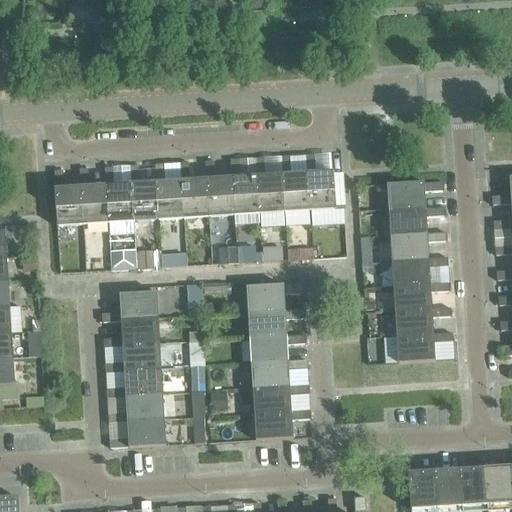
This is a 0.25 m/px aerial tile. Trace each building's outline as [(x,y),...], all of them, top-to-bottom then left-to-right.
[(251,0),(247,0),(247,13),(271,12),(270,0),(251,0)] [(224,15),(236,14),(235,6),(224,7),(224,15)] [(28,10),(25,14),(25,20),(29,24),(34,24),(38,20),(38,14),(34,10),(28,10)] [(113,11),(96,12),(96,24),(114,23),(113,11)] [(305,158),(306,177),(307,177),(309,212),(334,211),(334,212),(335,212),(335,208),(334,176),(334,175),(332,175),(332,176),(315,177),(314,157),(305,158)] [(280,159),(281,179),(282,179),(284,214),(309,212),(307,177),(306,177),(290,178),(289,159),(280,159)] [(255,161),(256,181),(257,180),(259,215),(284,214),(282,179),(281,179),(265,180),(264,160),(255,161)] [(230,162),(231,182),(234,217),(259,215),(257,180),(256,181),(240,181),(239,162),(230,162)] [(205,164),(206,184),(208,219),(234,217),(231,182),(215,183),(213,163),(205,164)] [(179,165),(181,185),(183,220),(208,219),(206,184),(190,185),(188,165),(179,165)] [(154,167),(156,187),(158,222),(183,220),(181,185),(164,186),(163,166),(154,167)] [(129,168),(130,188),(131,188),(133,223),(158,222),(156,187),(139,188),(138,168),(129,168)] [(104,170),(105,190),(106,190),(108,225),(133,223),(131,188),(130,188),(114,189),(113,169),(104,170)] [(79,171),(80,191),(81,191),(83,226),(108,225),(106,190),(105,190),(89,191),(88,171),(79,171)] [(81,191),(80,191),(64,192),(63,172),(54,173),(55,192),(56,229),(58,229),(58,228),(83,226),(81,191)] [(341,175),(334,176),(335,208),(343,208),(341,181),(341,175)] [(491,208),(511,206),(511,205),(511,179),(509,180),(509,181),(510,181),(511,198),(491,199),(491,208)] [(387,189),(389,213),(424,211),(423,194),(443,193),(442,184),(423,186),(423,185),(386,187),(386,189),(387,189)] [(493,233),(511,231),(511,205),(511,206),(511,217),(511,222),(492,224),(493,233)] [(389,213),(390,238),(425,236),(424,220),(444,218),(444,209),(424,211),(389,213)] [(390,238),(392,264),(427,261),(426,245),(446,243),(445,235),(425,236),(390,238)] [(370,239),(359,240),(360,250),(370,249),(370,239)] [(494,258),(511,256),(511,247),(494,249),(494,258)] [(282,249),(262,250),(262,265),(283,264),(282,249)] [(313,251),(286,252),(287,263),(313,262),(313,251)] [(135,252),(110,254),(111,273),(136,272),(135,254),(135,252)] [(153,253),(135,254),(136,272),(154,271),(153,253)] [(236,253),(218,254),(219,267),(236,266),(236,253)] [(185,256),(168,257),(169,270),(186,269),(185,256)] [(392,264),(393,289),(428,287),(428,286),(427,270),(447,269),(447,260),(427,261),(392,264)] [(35,263),(25,263),(25,274),(35,273),(35,263)] [(496,283),(511,282),(511,273),(495,274),(496,283)] [(0,310),(8,310),(7,285),(0,285),(0,310)] [(226,285),(204,286),(204,297),(227,296),(226,285)] [(393,289),(395,314),(430,312),(430,311),(429,295),(449,294),(448,285),(428,286),(428,287),(393,289)] [(202,287),(186,287),(187,302),(203,302),(202,287)] [(247,291),(248,316),(283,314),(283,313),(282,297),(302,296),(302,287),(283,288),(283,287),(246,290),(246,291),(247,291)] [(101,325),(121,324),(121,323),(156,321),(155,296),(156,296),(156,295),(119,297),(119,298),(120,298),(121,315),(101,316),(101,325)] [(498,308),(511,307),(511,298),(497,299),(498,308)] [(213,305),(205,305),(205,316),(214,316),(213,305)] [(0,336),(10,335),(8,310),(0,310),(0,336)] [(395,314),(396,339),(431,337),(431,336),(430,320),(450,319),(450,310),(430,311),(430,312),(395,314)] [(248,316),(250,341),(285,339),(285,338),(284,322),(304,321),(303,312),(283,313),(283,314),(248,316)] [(103,350),(123,349),(158,346),(156,321),(121,323),(121,324),(122,340),(103,341),(103,350)] [(499,333),(511,332),(511,323),(499,325),(499,333)] [(32,334),(27,335),(27,345),(40,344),(40,334),(32,334)] [(203,334),(188,334),(189,345),(203,345),(203,334)] [(0,361),(12,361),(10,335),(0,336),(0,361)] [(431,337),(396,339),(398,364),(397,364),(397,365),(434,363),(434,362),(433,362),(432,345),(452,344),(451,335),(431,336),(431,337)] [(250,341),(252,366),(287,364),(285,347),(305,346),(305,337),(285,338),(285,339),(250,341)] [(203,345),(189,345),(189,370),(190,370),(204,369),(203,345)] [(105,375),(125,374),(159,372),(158,346),(123,349),(124,365),(104,366),(105,375)] [(511,348),(500,350),(501,359),(511,357),(511,348)] [(0,361),(0,403),(19,402),(18,387),(15,387),(14,385),(13,385),(12,361),(0,361)] [(252,366),(253,391),(288,389),(287,372),(307,371),(306,362),(287,364),(252,366)] [(204,369),(190,370),(191,394),(203,394),(205,394),(204,369)] [(106,400),(126,399),(161,397),(159,372),(125,374),(126,390),(106,392),(106,400)] [(253,391),(255,416),(290,414),(289,398),(309,396),(308,387),(288,389),(253,391)] [(203,394),(191,394),(192,405),(204,405),(203,394)] [(226,395),(210,395),(211,411),(227,411),(226,395)] [(108,426),(128,424),(163,422),(161,397),(126,399),(127,416),(107,417),(108,426)] [(43,398),(25,399),(26,410),(43,409),(43,398)] [(290,414),(255,416),(256,441),(255,441),(255,443),(292,441),(292,439),(291,439),(290,423),(310,421),(310,413),(290,414)] [(128,424),(129,441),(109,442),(109,451),(128,450),(165,448),(165,447),(164,447),(163,422),(128,424)] [(205,436),(193,437),(193,446),(204,446),(205,446),(205,436)] [(509,471),(484,472),(486,507),(511,506),(509,471)] [(484,472),(459,474),(461,509),(486,507),(484,472)] [(459,474),(434,475),(436,510),(461,509),(459,474)] [(436,510),(434,475),(409,477),(409,476),(408,476),(409,511),(411,511),(412,511),(436,510)] [(353,500),(354,511),(365,511),(365,499),(353,500)] [(0,502),(0,511),(18,511),(18,500),(17,500),(17,501),(0,502)] [(327,502),(327,511),(335,511),(335,501),(327,502)] [(302,503),(302,511),(310,511),(310,503),(302,503)]
